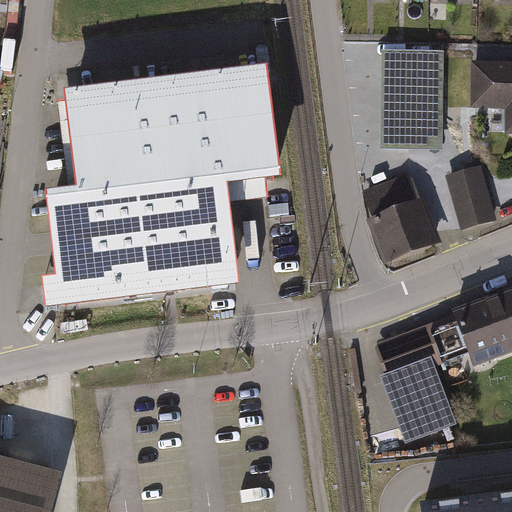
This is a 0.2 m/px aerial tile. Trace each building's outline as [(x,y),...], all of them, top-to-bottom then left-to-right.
[(443,55),(381,54),(379,152),(441,153),(443,55)] [(511,66),(471,67),(471,112),(503,112),(503,137),(511,136),(511,66)] [(265,80),(71,103),(83,202),(53,206),(64,304),(235,284),(223,184),(277,178),(265,80)] [(483,169),(446,178),(460,233),(497,224),(483,169)] [(407,176),(361,192),(387,265),(442,246),(426,200),(417,203),(407,176)] [(455,318),(379,346),(376,351),(386,378),(431,361),(435,370),(468,358),(474,374),(511,359),(511,293),(454,315),(455,318)] [(435,370),(431,361),(386,378),(382,380),(407,446),(457,428),(435,370)] [(50,511),(58,484),(0,468),(0,511),(50,511)] [(511,511),(511,498),(480,502),(422,509),(422,511),(511,511)]
